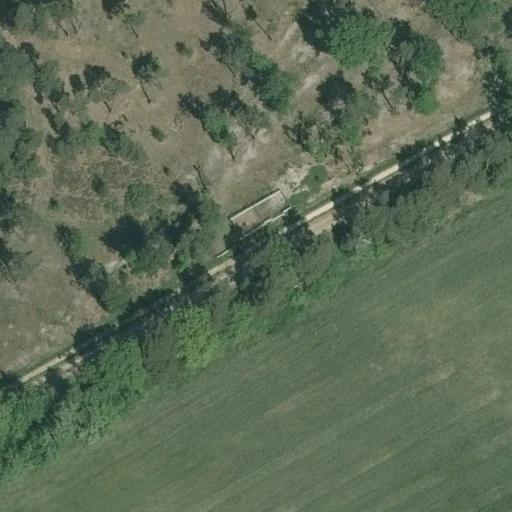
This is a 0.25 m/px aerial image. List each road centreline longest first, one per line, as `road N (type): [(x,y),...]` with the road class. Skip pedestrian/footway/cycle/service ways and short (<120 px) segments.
road 1 (track): [(511,121),(0,411)]
road 2 (track): [(288,247),(240,149),(189,73),(114,0)]
